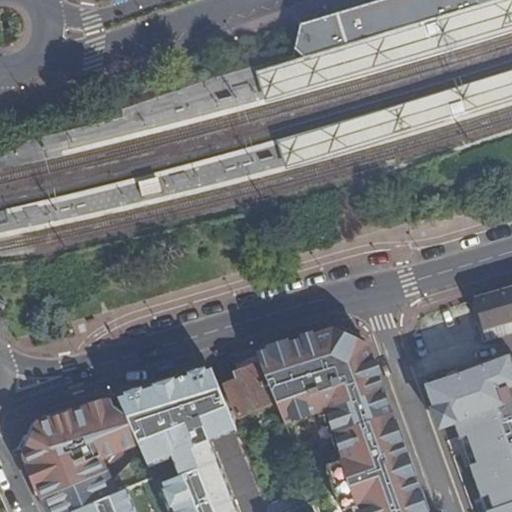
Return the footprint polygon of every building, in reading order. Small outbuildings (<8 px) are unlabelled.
[(511,28),(511,0),(500,0),(495,2),(444,17),(254,75),(263,104),(500,32),(511,28)] [(511,0),(381,0),(346,11),(302,24),(296,49),(303,54),(354,38),(361,60),(426,40),(440,36),(457,93),(429,101),(435,121),(448,117),(462,113),(511,97),(511,0)] [(511,70),(275,144),(283,171),(511,100),(511,70)] [(511,289),(475,300),(486,335),(500,331),(502,337),(511,349),(511,289)] [(243,351),(245,358),(263,406),(273,426),(311,413),(346,511),(429,511),(367,345),(332,329),(243,351)] [(486,335),(487,342),(502,337),(500,331),(486,335)] [(490,494),(495,508),(511,502),(511,362),(508,354),(425,383),(443,430),(455,425),(460,437),(468,436),(478,462),(470,465),(482,497),(490,494)] [(245,358),(222,364),(228,379),(215,383),(228,419),(263,406),(245,358)] [(208,363),(101,397),(122,450),(140,444),(149,463),(174,457),(180,474),(216,458),(210,442),(233,434),(228,419),(215,383),(208,363)] [(122,450),(101,397),(38,421),(24,454),(49,511),(73,511),(120,492),(106,458),(122,450)] [(237,511),(216,458),(180,474),(161,483),(172,511),(237,511)] [(129,511),(120,492),(73,511),(129,511)] [(511,511),(511,502),(495,508),(485,511),(511,511)]
